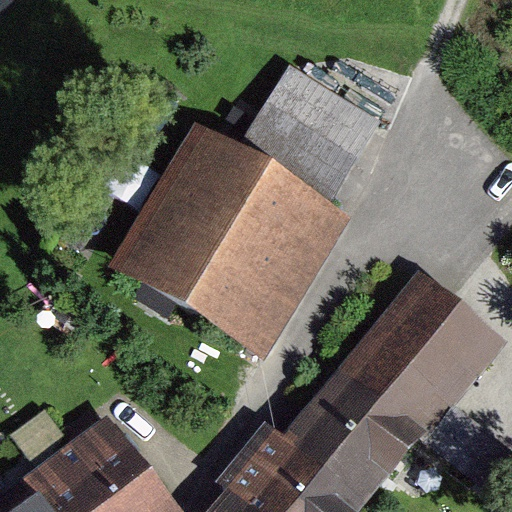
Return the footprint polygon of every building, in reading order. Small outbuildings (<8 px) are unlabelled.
[(380,123),(292,71),(239,158),(327,209),(380,123)] [(269,361),(350,222),(327,209),(239,158),(194,132),(113,271),(269,361)] [(511,458),(451,411),(506,345),(420,270),(217,511),(365,511),(427,439),(497,498),(511,476),(511,458)] [(17,429),(28,456),(70,438),(59,412),(17,429)] [(0,511),(169,511),(108,424),(0,499),(0,511)]
